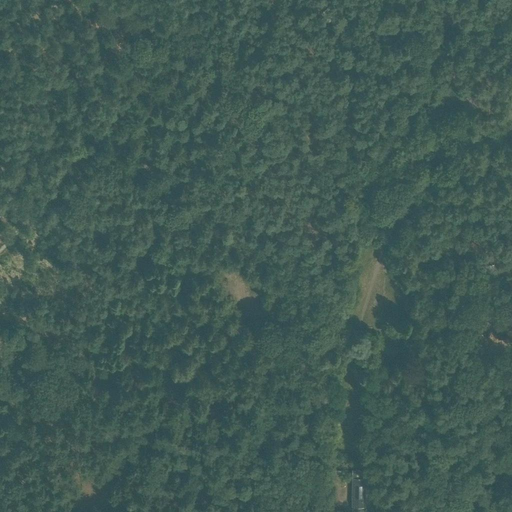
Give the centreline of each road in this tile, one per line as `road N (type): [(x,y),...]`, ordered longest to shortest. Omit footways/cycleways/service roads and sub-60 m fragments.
road 1 (track): [(462,511),(426,345),(407,295),(424,252),(408,211),(408,144),(437,74),(447,0)]
road 2 (track): [(460,500),(410,503),(371,487),(340,486),(266,494),(250,511)]
road 3 (track): [(343,0),(345,105),(363,167)]
road 4 (track): [(363,167),(407,295)]
